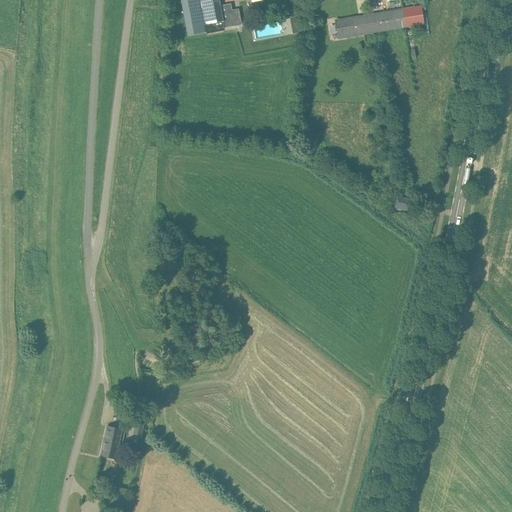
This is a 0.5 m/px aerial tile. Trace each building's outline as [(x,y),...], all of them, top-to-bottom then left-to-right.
[(180,0),(187,35),(187,37),(206,33),(206,31),(231,26),(234,26),(230,4),(220,6),(220,5),(219,0),(180,0)] [(414,7),(402,9),(405,28),(417,26),(423,25),(420,6),(414,7)] [(370,14),(373,33),(405,28),(402,9),(370,14)] [(355,17),(334,20),(337,39),(358,36),(373,33),(370,14),(355,17)] [(300,33),(298,23),(289,25),(290,35),(300,33)] [(395,196),(393,208),(409,211),(411,199),(395,196)] [(144,423),(135,422),(132,434),(141,436),(144,423)] [(121,430),(117,429),(113,450),(102,448),(107,426),(116,428),(107,426),(101,456),(115,459),(117,449),(121,450),(125,430),(121,430)] [(113,450),(117,429),(116,428),(107,426),(102,448),(113,450)] [(104,487),(95,486),(93,498),(101,500),(104,487)]
